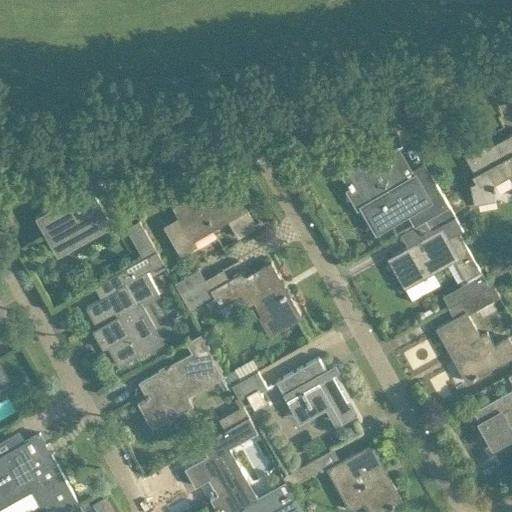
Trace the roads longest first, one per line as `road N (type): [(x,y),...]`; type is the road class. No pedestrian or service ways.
road 1 (residential): [(254,124),(262,154),(462,511)]
road 2 (residential): [(144,511),(0,256)]
road 3 (residential): [(254,124),(511,72)]
road 4 (residential): [(0,136),(106,137),(254,124)]
